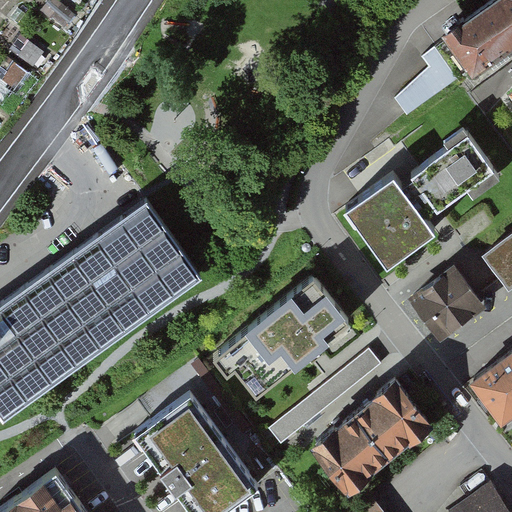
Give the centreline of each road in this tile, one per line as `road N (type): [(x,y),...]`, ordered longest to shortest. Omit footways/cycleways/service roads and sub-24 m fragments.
road 1 (residential): [(511,469),(318,214),(318,173),(334,143),(409,19),(434,0)]
road 2 (residential): [(0,186),(136,0)]
